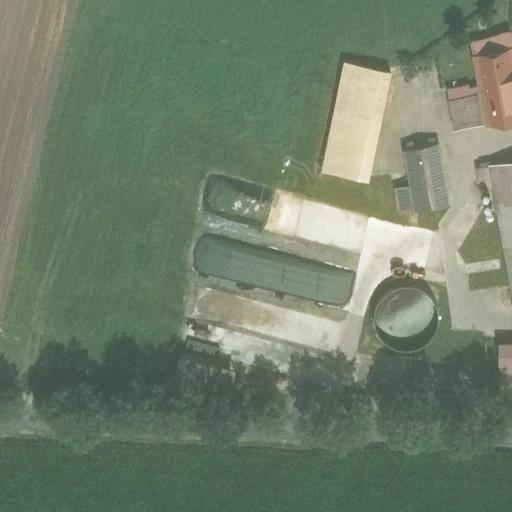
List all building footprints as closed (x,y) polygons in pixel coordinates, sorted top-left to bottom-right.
[(449,96),(454,127),(511,117),(511,45),(475,52),(482,91),(449,96)] [(387,58),(345,49),(320,170),(363,179),(387,58)] [(406,143),(410,193),(442,190),(437,140),(406,143)] [(511,301),(511,152),(478,158),(482,184),(493,182),(511,301)] [(209,181),(201,211),(318,242),(358,252),(366,222),(209,181)] [(242,277),(250,252),(206,237),(198,262),(242,277)] [(438,313),(438,308),(438,304),(436,296),(432,289),(427,283),(422,279),(415,275),(407,273),(400,273),(393,274),(387,276),(379,281),(375,285),(371,292),(368,298),(367,304),(367,310),(368,317),(371,325),(375,331),(379,335),(385,339),(391,342),(397,343),(405,344),(411,342),(417,340),(422,338),(428,333),(432,327),(436,320),(438,313)] [(310,340),(316,317),(238,298),(233,321),(310,340)] [(511,334),(500,334),(499,373),(511,373),(511,334)] [(219,386),(225,363),(171,348),(165,371),(219,386)]
